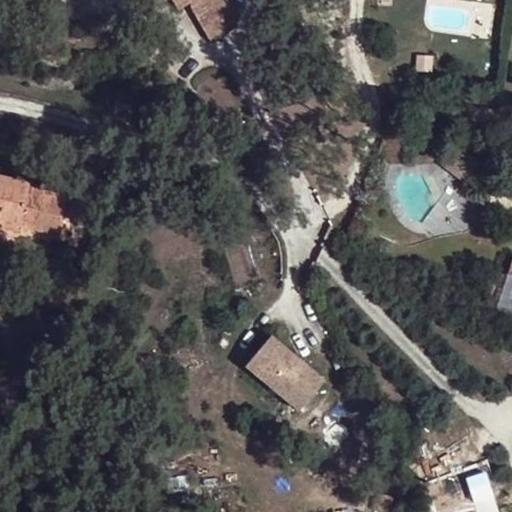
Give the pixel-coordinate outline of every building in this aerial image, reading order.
[(196,0),(193,2),(193,7),(213,40),(242,22),(229,0),(163,0),(165,3),(170,0),(196,0)] [(176,0),(181,9),(193,2),(196,0),(176,0)] [(28,178),(19,186),(20,186),(37,191),(39,181),(28,178)] [(19,186),(0,180),(0,225),(21,232),(23,227),(27,215),(66,226),(73,201),(37,191),(20,186),(19,186)] [(63,238),(66,226),(27,215),(23,227),(63,238)] [(322,382),(269,339),(245,369),(297,413),(322,382)]
